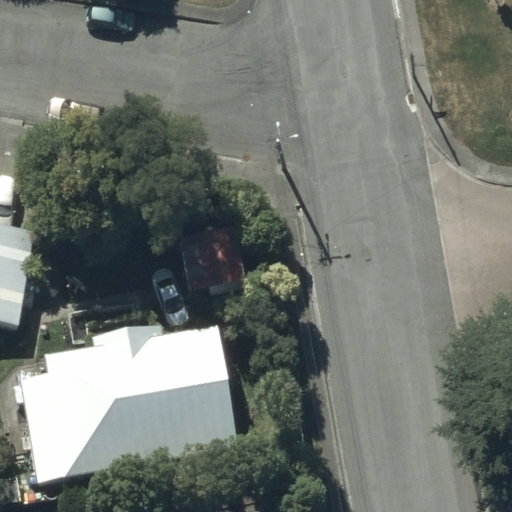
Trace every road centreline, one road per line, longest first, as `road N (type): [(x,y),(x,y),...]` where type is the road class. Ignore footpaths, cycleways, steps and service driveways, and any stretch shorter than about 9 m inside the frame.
road 1 (residential): [(0,60),(351,113)]
road 2 (residential): [(384,273),(424,511)]
road 3 (residential): [(351,113),(384,273)]
road 4 (residential): [(384,273),(511,249)]
